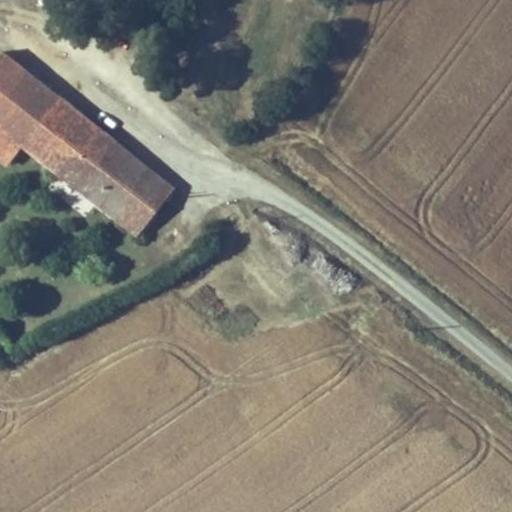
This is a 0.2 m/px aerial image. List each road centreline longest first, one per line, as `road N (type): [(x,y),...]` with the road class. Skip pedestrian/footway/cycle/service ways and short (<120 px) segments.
road 1 (unclassified): [(511,375),(323,225),(260,188),(185,166)]
road 2 (track): [(0,30),(185,166)]
